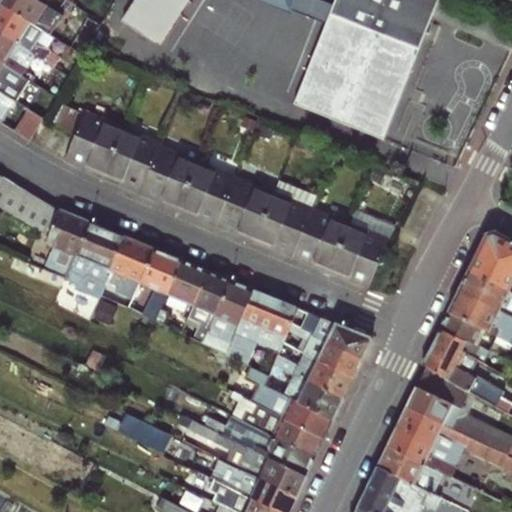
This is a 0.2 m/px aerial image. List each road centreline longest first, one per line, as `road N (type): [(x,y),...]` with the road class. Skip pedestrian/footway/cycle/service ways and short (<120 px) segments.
road 1 (residential): [(410,331),(79,191),(0,146)]
road 2 (tertiary): [(329,511),(410,331)]
road 3 (tertiary): [(410,331),(467,201)]
